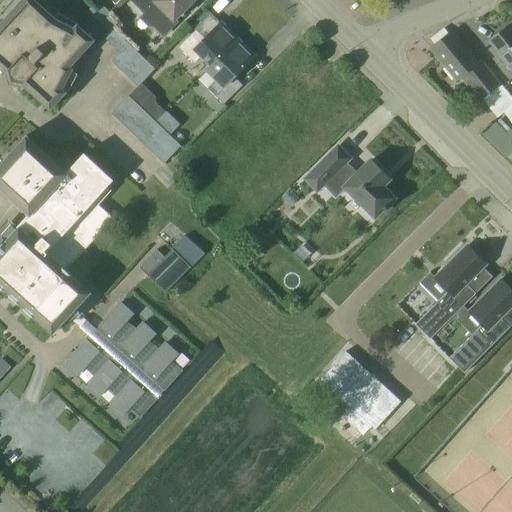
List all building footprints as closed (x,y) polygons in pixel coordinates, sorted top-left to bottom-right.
[(77,26),(73,29),(43,32),(7,0),(1,0),(0,1),(0,68),(6,73),(8,70),(10,76),(17,83),(23,84),(23,85),(50,110),(66,93),(62,90),(72,71),(73,70),(70,67),(94,41),(77,26)] [(7,0),(43,32),(73,29),(54,19),(32,0),(7,0)] [(72,0),(55,0),(65,8),(72,0)] [(101,23),(109,15),(111,13),(98,0),(88,11),(101,24),(101,23)] [(130,0),(144,14),(139,18),(148,27),(154,27),(164,37),(179,22),(175,19),(193,0),(130,0)] [(109,15),(101,23),(110,31),(113,29),(118,23),(109,15)] [(207,71),(239,40),(222,23),(218,26),(205,39),(196,31),(179,48),(195,63),(202,57),(211,67),(207,71)] [(511,26),(510,24),(489,40),(511,69),(511,26)] [(112,61),(138,86),(141,83),(155,69),(113,29),(110,31),(104,37),(120,53),(112,61)] [(511,95),(501,82),(499,83),(481,60),(478,63),(452,30),(431,47),(458,80),(462,77),(481,100),(482,100),(498,119),(504,114),(511,123),(511,131),(501,118),(484,132),(506,158),(509,156),(511,159),(511,95)] [(239,40),(211,67),(207,71),(216,80),(208,89),(215,95),(219,100),(224,104),(243,85),(234,77),(255,56),(239,40)] [(141,83),(138,86),(129,96),(156,122),(166,112),(156,103),(156,98),(141,83)] [(169,134),(156,122),(129,96),(112,113),(164,164),(182,146),(180,144),(172,137),(169,134)] [(166,112),(156,122),(169,134),(178,124),(166,112)] [(176,133),(172,137),(180,144),(184,141),(176,133)] [(0,286),(53,334),(75,310),(90,293),(45,252),(50,245),(71,265),(113,219),(99,205),(112,191),(107,187),(113,180),(84,154),(66,173),(26,136),(0,165),(0,189),(28,215),(18,226),(19,227),(0,248),(0,286)] [(327,157),(306,178),(318,190),(333,175),(375,217),(384,209),(386,211),(386,210),(387,211),(397,201),(383,186),(386,183),(381,179),(386,174),(371,160),(357,174),(344,162),(338,168),(327,157)] [(253,240),(261,231),(256,225),(247,234),(253,240)] [(157,250),(140,267),(157,284),(165,292),(191,267),(204,253),(186,235),(172,249),(164,257),(157,250)] [(416,324),(432,339),(477,293),(467,283),(485,265),(466,246),(435,279),(448,292),(416,324)] [(451,358),(467,373),(511,326),(501,317),(511,305),(511,290),(501,280),(470,312),(483,325),(451,358)] [(119,350),(123,346),(136,331),(126,321),(133,314),(120,303),(101,325),(112,336),(108,340),(119,350)] [(136,331),(123,346),(135,356),(131,361),(141,370),(145,366),(159,351),(148,342),(155,334),(143,323),(136,331)] [(95,376),(109,361),(113,357),(102,347),(98,352),(86,341),(66,363),(79,374),(85,367),(95,376)] [(165,343),(159,351),(145,366),(157,377),(153,381),(164,390),(181,371),(171,362),(177,354),(165,343)] [(401,402),(346,352),(320,380),(375,430),(401,402)] [(2,359),(0,360),(0,379),(11,368),(2,359)] [(108,387),(118,396),(131,382),(135,377),(125,368),(121,372),(109,361),(95,376),(89,383),(101,394),(108,387)] [(131,382),(118,396),(111,404),(123,415),(130,407),(140,417),(158,397),(147,388),(143,392),(131,382)]
